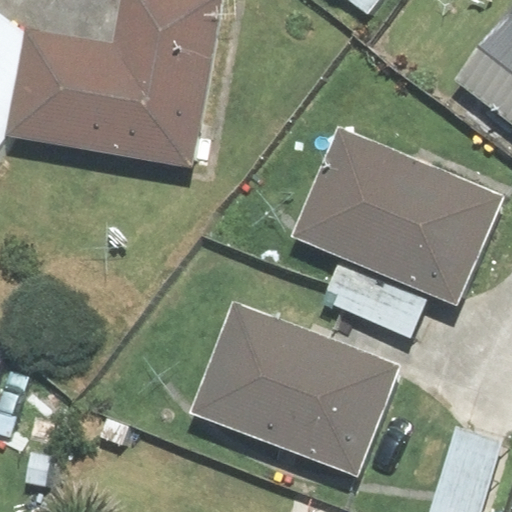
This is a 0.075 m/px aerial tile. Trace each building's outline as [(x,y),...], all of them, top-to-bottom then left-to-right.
[(42,32),(24,143),(211,173),(239,0),(138,0),(131,46),(42,32)] [(364,0),(387,17),(398,0),(364,0)] [(511,23),(467,80),(511,116),(511,23)] [(511,194),(361,130),(313,240),(478,311),(511,233),(511,194)] [(252,307),(210,417),(376,480),(418,369),(252,307)] [(487,511),(507,441),(467,431),(445,511),(487,511)]
